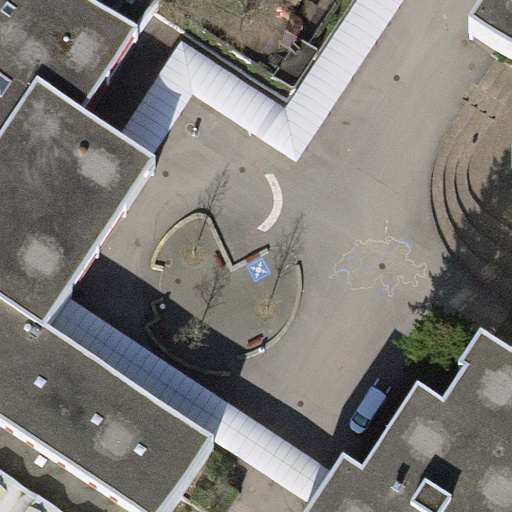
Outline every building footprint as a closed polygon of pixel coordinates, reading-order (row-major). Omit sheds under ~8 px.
[(0,0),(0,442),(106,511),(174,511),(211,456),(42,346),(49,335),(58,321),(70,303),(152,177),(147,174),(114,153),(75,128),(158,0),(0,0)] [(183,48),(114,153),(147,174),(195,101),(302,171),(413,0),(498,0),(505,4),(507,0),(364,0),(289,116),(183,48)] [(511,0),(507,0),(505,4),(481,38),(511,58),(511,0)] [(102,325),(70,303),(58,321),(49,335),(267,482),(310,511),(333,511),(348,491),(102,325)] [(333,511),(511,511),(511,372),(486,356),(468,385),(475,389),(452,426),(424,408),(370,493),(349,480),(348,491),(333,511)] [(106,511),(0,442),(0,511),(106,511)]
